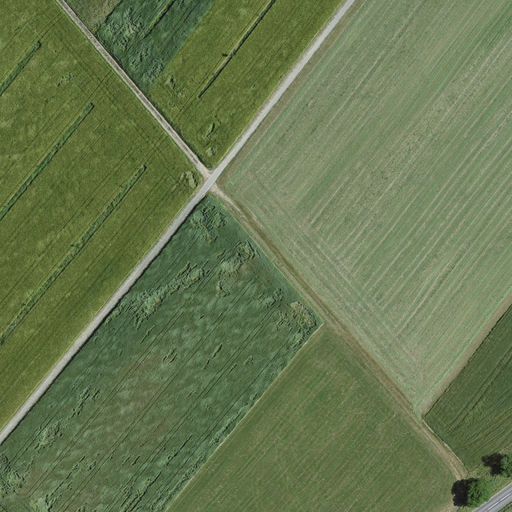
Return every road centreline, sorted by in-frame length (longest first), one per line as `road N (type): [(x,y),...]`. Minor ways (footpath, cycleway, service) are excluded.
road 1 (track): [(54,0),(461,480),(457,511)]
road 2 (track): [(0,439),(351,0)]
